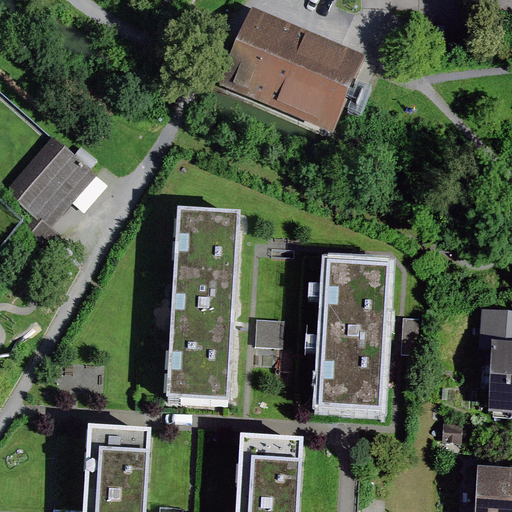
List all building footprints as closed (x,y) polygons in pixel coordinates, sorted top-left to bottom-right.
[(270,29),(239,97),(344,146),(376,78),(270,29)] [(99,180),(57,143),(11,196),(44,225),(32,238),(53,257),(66,242),(54,231),(99,180)] [(239,224),(181,220),(169,405),(227,409),(239,224)] [(390,276),(329,271),(319,415),(380,419),(390,276)] [(511,318),(486,317),(484,352),(506,353),(502,417),(511,417),(511,318)] [(143,511),(149,444),(91,439),(85,511),(143,511)] [(302,511),(307,453),(244,448),(239,511),(302,511)] [(511,511),(511,478),(484,476),(481,511),(511,511)]
